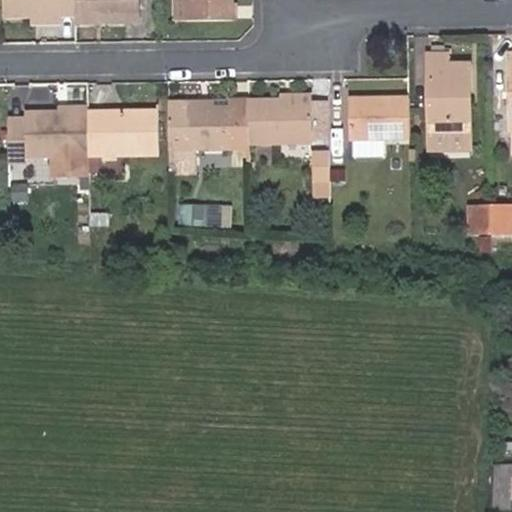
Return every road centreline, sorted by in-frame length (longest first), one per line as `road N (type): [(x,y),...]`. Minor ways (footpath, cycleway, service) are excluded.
road 1 (residential): [(282,13),(268,59),(0,64)]
road 2 (residential): [(282,13),(511,8)]
